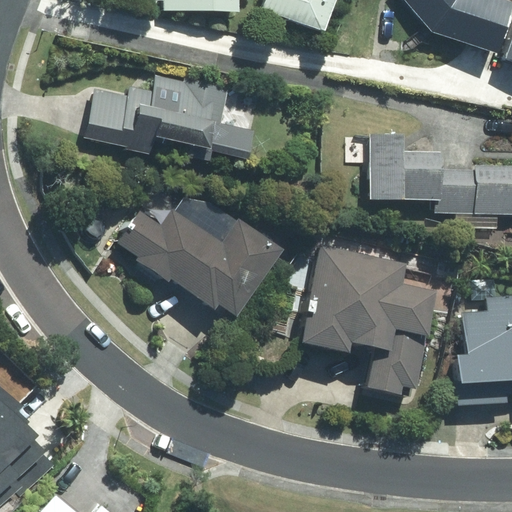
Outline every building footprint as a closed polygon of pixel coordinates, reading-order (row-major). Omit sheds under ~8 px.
[(158,0),(157,15),(229,19),(230,0),(232,0),(239,0),(158,0)] [(261,0),(257,13),(315,34),(327,0),(261,0)] [(511,0),(394,0),(425,39),(511,67),(511,0)] [(86,94),(77,139),(140,151),(142,144),(242,164),(255,97),(150,76),(147,95),(124,90),(122,101),(86,94)] [(343,164),(362,165),(362,204),(426,205),(426,218),(449,218),(449,229),(491,229),(492,223),(511,223),(511,171),(433,170),(433,154),(391,153),(391,139),(343,138),(343,164)] [(165,225),(140,207),(109,250),(220,328),(270,256),(186,196),(165,225)] [(397,268),(315,248),(291,348),(333,358),(335,349),(361,356),(352,395),(383,402),(386,391),(400,394),(424,293),(392,285),(397,268)] [(447,388),(459,388),(459,407),(500,407),(499,388),(511,387),(511,298),(480,299),(480,315),(459,316),(459,360),(447,360),(447,388)] [(0,461),(20,443),(10,432),(21,423),(0,400),(0,511),(13,511),(17,509),(0,490),(0,487),(9,480),(0,469),(0,461)] [(102,511),(97,507),(92,511),(65,511),(48,497),(35,511),(102,511)]
